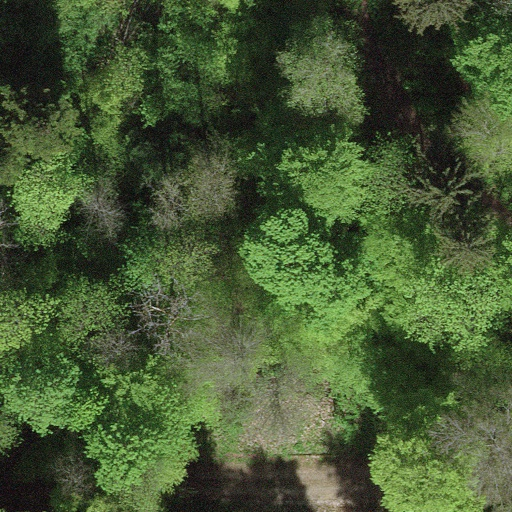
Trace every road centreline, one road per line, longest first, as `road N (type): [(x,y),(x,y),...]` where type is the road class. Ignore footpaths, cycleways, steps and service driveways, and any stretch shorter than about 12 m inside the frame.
road 1 (track): [(511,226),(395,189),(175,155),(0,217)]
road 2 (track): [(511,453),(406,478),(0,508)]
